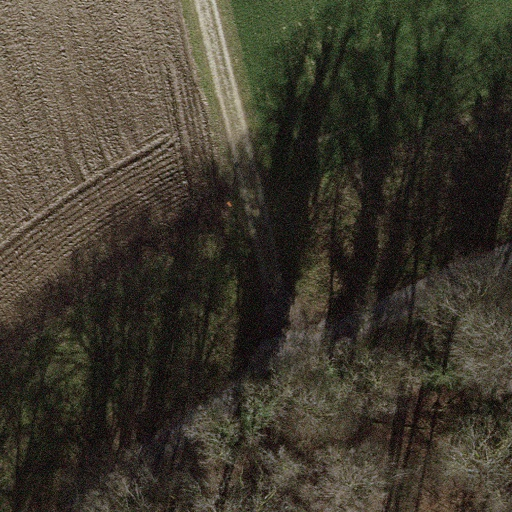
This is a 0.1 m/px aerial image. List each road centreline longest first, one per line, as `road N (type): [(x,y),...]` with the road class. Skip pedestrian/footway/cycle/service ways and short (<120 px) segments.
road 1 (track): [(89,511),(167,442),(301,345),(511,259)]
road 2 (track): [(301,345),(275,288),(204,0)]
